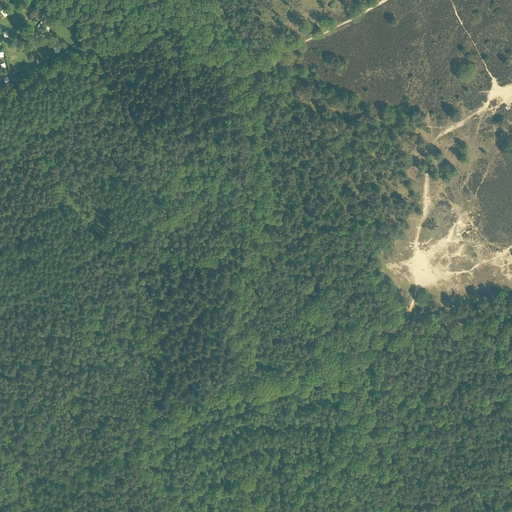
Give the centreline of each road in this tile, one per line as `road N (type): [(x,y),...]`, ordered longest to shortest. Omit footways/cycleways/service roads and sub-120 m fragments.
road 1 (track): [(0,499),(41,473),(99,461),(241,386),(360,348)]
road 2 (track): [(260,177),(245,300),(254,381)]
road 3 (track): [(0,97),(178,7)]
road 4 (track): [(226,81),(386,0)]
